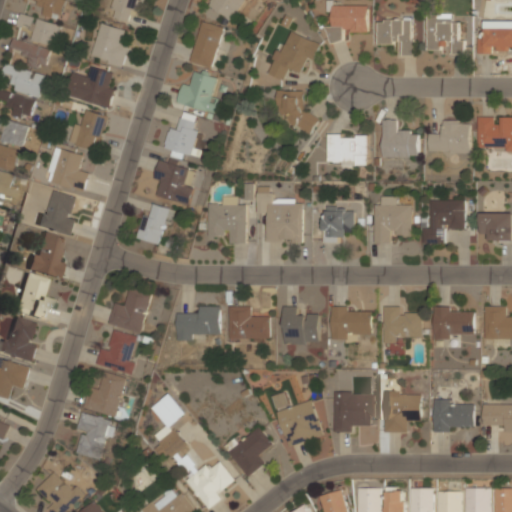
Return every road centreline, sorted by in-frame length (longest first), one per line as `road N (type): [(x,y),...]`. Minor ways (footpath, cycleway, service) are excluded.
road 1 (residential): [(177,0),(56,395),(36,446),(0,499)]
road 2 (residential): [(99,253),(188,277),(511,275)]
road 3 (residential): [(250,511),(302,475),(341,463),(511,463)]
road 4 (residential): [(511,86),(353,86)]
